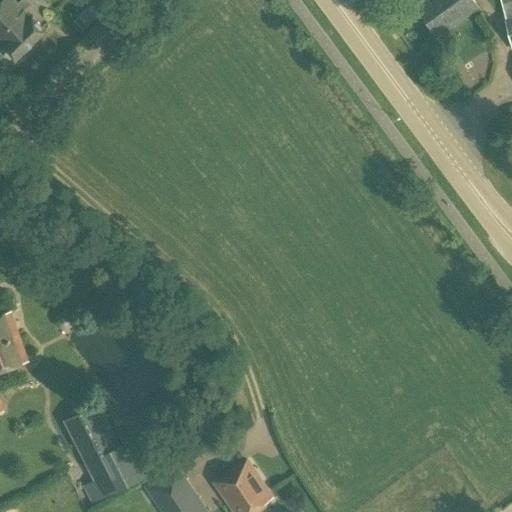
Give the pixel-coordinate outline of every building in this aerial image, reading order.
[(22,0),(18,4),(14,0),(4,0),(0,4),(0,58),(6,53),(15,62),(46,31),(32,16),(31,17),(24,9),(29,4),(25,0),(22,0)] [(438,37),(479,8),(473,0),(420,0),(415,4),(438,37)] [(511,0),(500,0),(506,18),(503,18),(511,48),(511,0)] [(0,370),(27,361),(10,311),(0,314),(0,370)] [(155,470),(147,454),(137,434),(118,444),(98,403),(64,420),(95,481),(84,486),(92,502),(155,470)] [(236,511),(247,511),(271,496),(246,460),(215,481),(236,511)] [(178,465),(144,488),(161,511),(179,511),(201,498),(178,465)]
